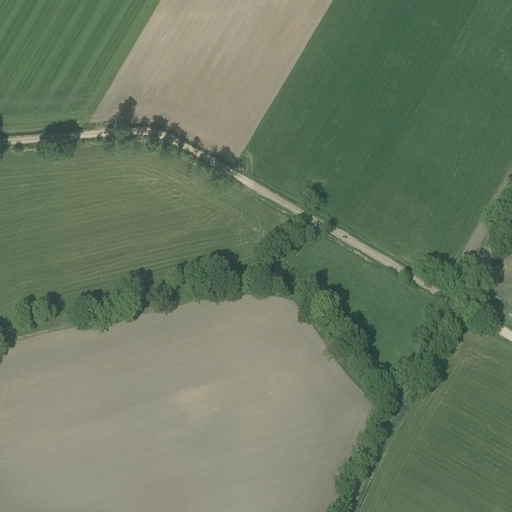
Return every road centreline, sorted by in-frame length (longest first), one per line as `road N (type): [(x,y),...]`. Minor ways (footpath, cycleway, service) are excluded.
road 1 (track): [(0,143),(158,134),(455,304)]
road 2 (track): [(313,220),(263,281),(0,339)]
road 3 (track): [(450,300),(344,511)]
